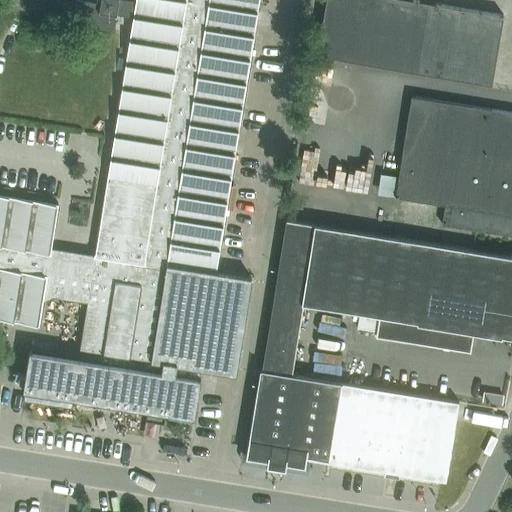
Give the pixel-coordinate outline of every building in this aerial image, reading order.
[(75,0),(74,0),(49,0),(46,22),(113,33),(116,16),(132,19),(117,113),(95,254),(94,254),(93,257),(94,257),(93,264),(49,257),(58,203),(56,203),(55,204),(0,195),(0,317),(37,323),(37,324),(39,324),(44,289),(52,291),(51,297),(52,297),(52,296),(88,302),(80,348),(79,348),(79,350),(83,351),(82,361),(31,353),(31,352),(28,351),(22,390),(25,391),(23,401),(72,409),(74,397),(146,408),(147,404),(159,406),(169,407),(168,412),(192,415),(192,416),(194,417),(200,378),(201,369),(236,374),(251,278),(216,272),(259,0),(135,0),(135,2),(122,0),(99,0),(99,4),(75,0)] [(325,0),(317,55),(491,85),(503,15),(410,0),(325,0)] [(511,112),(411,96),(408,113),(395,196),(445,205),(442,225),(511,235),(511,112)] [(291,373),(302,306),(302,303),(379,315),(379,318),(376,331),(376,336),(442,347),(469,351),(473,330),(511,336),(511,255),(472,249),(400,237),(286,219),(262,368),(291,373)] [(359,315),(357,327),(376,331),(379,318),(359,315)] [(247,456),(280,462),(304,466),(306,456),(326,460),(339,381),(291,373),(262,368),(261,368),(247,456)] [(327,461),(385,471),(446,480),(458,402),(339,381),(326,460),(327,460),(327,461)]
